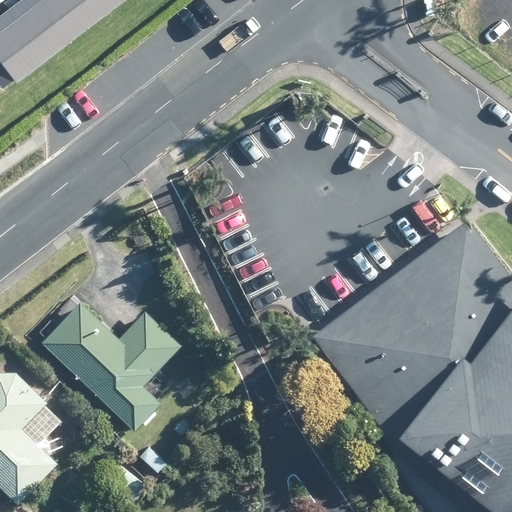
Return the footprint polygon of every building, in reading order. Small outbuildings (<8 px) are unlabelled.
[(16,0),(14,2),(5,9),(0,12),(0,86),(6,82),(9,85),(121,0),(16,0)] [(511,511),(511,279),(472,223),(316,333),(411,467),(469,511),(511,511)] [(100,324),(81,306),(76,301),(38,341),(128,427),(155,399),(152,397),(136,382),(153,365),(174,343),(138,309),(113,336),(100,324)] [(0,489),(11,500),(51,460),(16,426),(41,400),(11,370),(0,370),(0,489)] [(164,458),(145,439),(133,451),(152,470),(164,458)]
